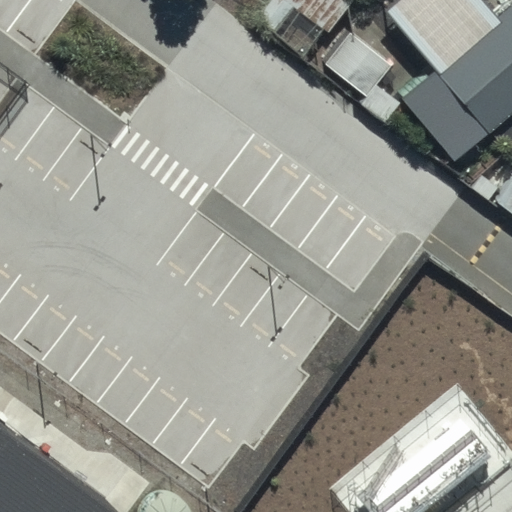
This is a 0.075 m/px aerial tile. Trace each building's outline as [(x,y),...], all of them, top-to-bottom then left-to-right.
[(271,0),(257,17),(294,49),(314,25),(320,30),(346,0),(271,0)] [(511,0),(497,0),(425,61),(482,127),(511,100),(511,0)] [(388,60),(343,27),(317,62),(362,95),(388,60)] [(473,132),(418,72),(391,97),(447,156),(473,132)] [(338,485),(304,511),(511,511),(511,418),(471,368),(431,401),(412,378),(315,458),(338,485)] [(0,511),(104,511),(112,501),(0,418),(0,511)]
